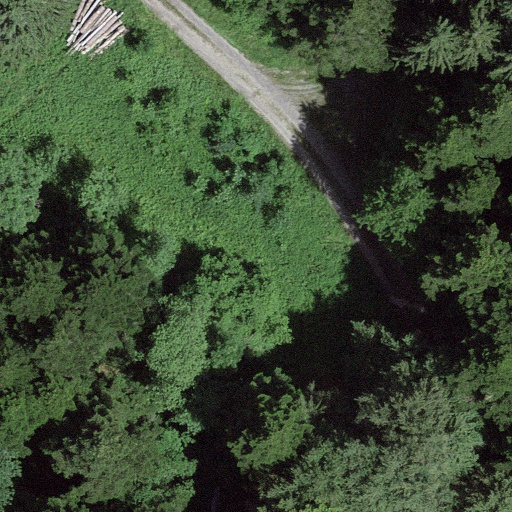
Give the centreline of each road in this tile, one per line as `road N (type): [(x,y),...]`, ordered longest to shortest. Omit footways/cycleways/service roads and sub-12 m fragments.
road 1 (track): [(168,0),(319,124),(511,463)]
road 2 (track): [(319,124),(358,0)]
